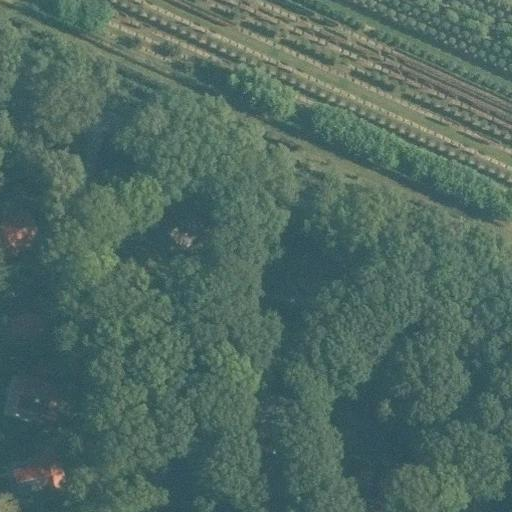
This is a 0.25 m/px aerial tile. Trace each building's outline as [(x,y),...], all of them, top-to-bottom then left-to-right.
[(182,208),(163,226),(183,248),(211,222),(185,193),(176,201),(182,208)] [(115,209),(114,228),(133,229),(134,210),(115,209)] [(0,230),(0,257),(2,262),(22,252),(40,244),(39,243),(27,218),(27,217),(9,226),(0,230)] [(348,287),(326,252),(315,259),(310,262),(315,270),(305,276),(306,277),(297,283),(313,309),(322,303),(348,287)] [(10,311),(16,340),(26,339),(46,335),(40,306),(20,310),(10,311)] [(273,349),(296,362),(304,348),(281,335),(273,349)] [(368,372),(381,387),(402,369),(389,354),(368,372)] [(37,377),(46,379),(65,384),(69,368),(41,361),(37,377)] [(457,409),(494,434),(507,414),(477,394),(486,380),(479,376),(457,409)] [(36,416),(55,421),(63,391),(43,387),(23,382),(16,411),(36,416)] [(243,404),(245,424),(273,421),(271,401),(243,404)] [(15,476),(19,493),(43,487),(46,502),(66,497),(57,455),(36,460),(39,471),(15,476)] [(146,462),(144,496),(194,499),(196,465),(146,462)] [(362,487),(357,504),(382,511),(383,511),(390,491),(394,492),(400,472),(366,462),(358,486),(362,487)] [(395,501),(409,506),(416,482),(402,478),(395,501)] [(246,509),(255,511),(257,511),(260,506),(277,511),(295,511),(300,499),(266,487),(264,494),(252,490),(246,509)] [(511,511),(511,487),(499,487),(498,511),(511,511)]
